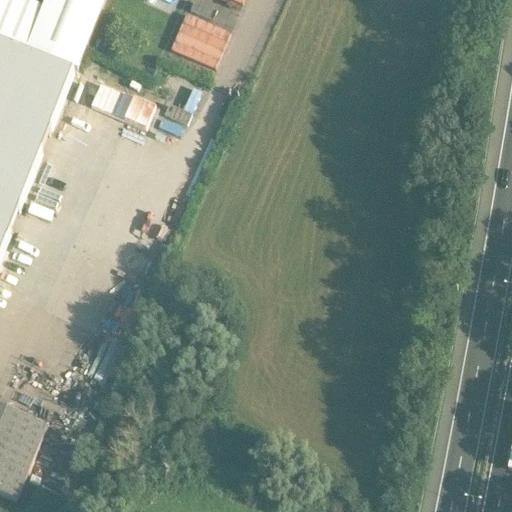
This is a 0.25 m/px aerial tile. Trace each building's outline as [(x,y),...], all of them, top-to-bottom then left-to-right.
[(48,0),(29,48),(80,68),(106,0),(48,0)] [(217,70),(229,31),(185,17),(173,57),(217,70)] [(0,92),(34,93),(34,82),(0,81),(0,92)] [(56,284),(62,264),(43,260),(38,279),(56,284)] [(48,431),(0,411),(0,498),(18,506),(48,431)]
